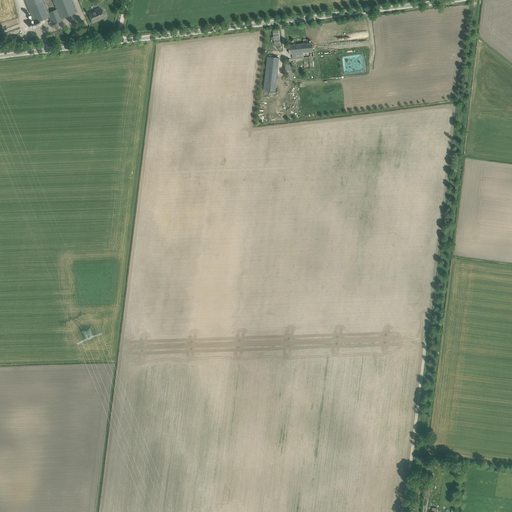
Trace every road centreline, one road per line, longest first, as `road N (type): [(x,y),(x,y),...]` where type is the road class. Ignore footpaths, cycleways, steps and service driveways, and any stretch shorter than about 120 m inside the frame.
road 1 (track): [(474,0),(415,511)]
road 2 (unclassified): [(0,58),(469,0)]
